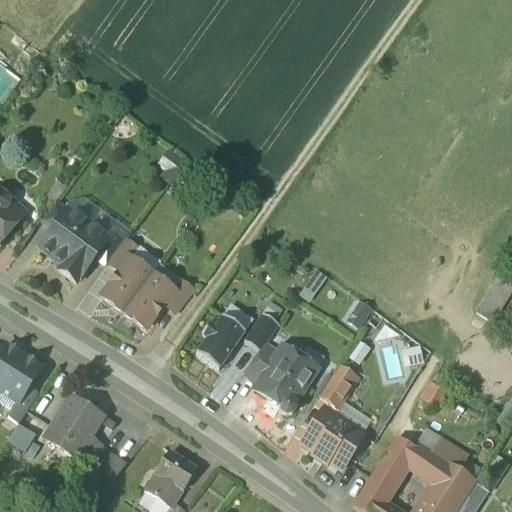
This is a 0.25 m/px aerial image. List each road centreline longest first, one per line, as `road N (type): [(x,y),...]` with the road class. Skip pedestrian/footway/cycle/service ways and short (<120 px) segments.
road 1 (track): [(131,396),(419,0)]
road 2 (residential): [(317,511),(144,377),(0,291)]
road 3 (residential): [(0,312),(305,511)]
